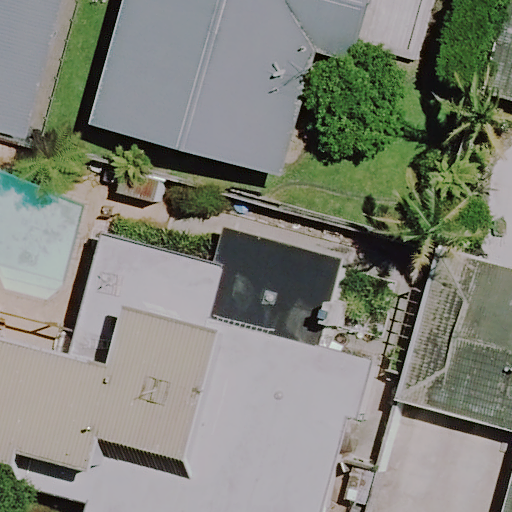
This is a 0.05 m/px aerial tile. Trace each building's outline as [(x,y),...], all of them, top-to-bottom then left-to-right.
[(60,0),(0,0),(0,128),(24,135),(60,0)] [(135,0),(98,129),(291,185),(331,49),(374,62),(392,0),(135,0)] [(511,48),(499,105),(511,107),(511,48)] [(232,274),(112,244),(90,332),(0,309),(0,460),(109,488),(103,511),(331,511),(361,395),(319,384),(326,355),(218,328),(232,274)] [(511,511),(511,282),(459,269),(423,414),(511,436),(511,511)]
